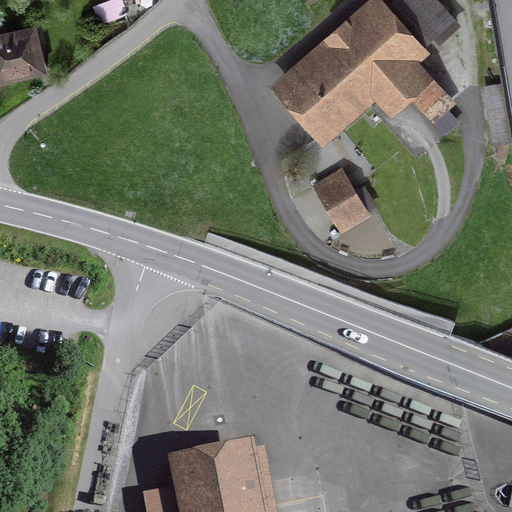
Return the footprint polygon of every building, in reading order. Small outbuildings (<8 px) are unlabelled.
[(386,0),(367,0),(270,87),(323,146),(374,101),(392,121),(438,80),(421,62),(433,52),(386,0)] [(0,66),(4,84),(60,71),(48,24),(0,35),(0,66)] [(445,132),(458,118),(447,109),(435,123),(445,132)] [(315,185),(340,227),(367,211),(341,169),(315,185)] [(213,457),(174,464),(183,511),(263,511),(251,449),(213,457)]
